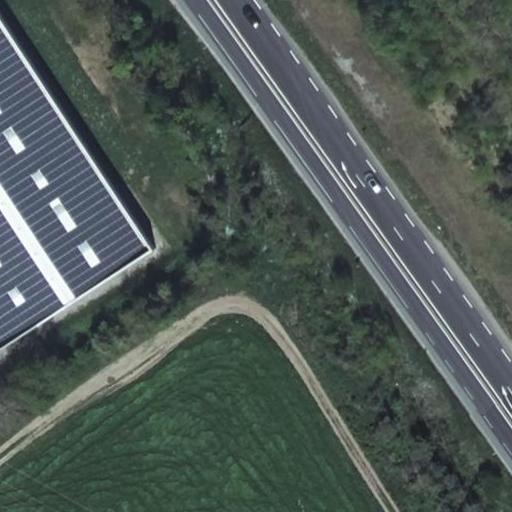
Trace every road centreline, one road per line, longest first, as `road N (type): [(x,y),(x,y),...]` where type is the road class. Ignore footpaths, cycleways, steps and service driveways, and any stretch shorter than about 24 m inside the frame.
road 1 (track): [(0,447),(205,293),(241,297),(297,358),(397,511)]
road 2 (trunk): [(199,0),(511,443)]
road 3 (trunk): [(511,386),(236,0)]
